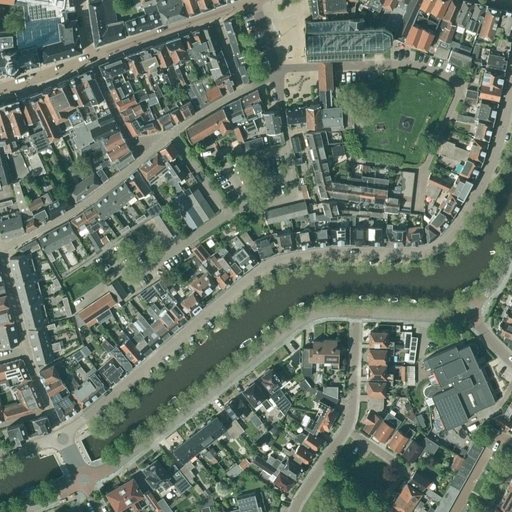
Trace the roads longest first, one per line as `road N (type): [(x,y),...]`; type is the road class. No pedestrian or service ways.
road 1 (residential): [(60,438),(271,264),(324,251),(420,251),(447,239),(485,175),(511,84)]
road 2 (residential): [(84,484),(302,322),(354,313)]
road 3 (residential): [(170,135),(226,214),(291,195),(277,74)]
road 4 (residential): [(170,135),(48,228),(0,250)]
road 5 (residential): [(277,74),(415,65),(451,77),(457,90)]
road 6 (tertiary): [(245,3),(88,58)]
road 7 (residential): [(416,212),(419,171),(457,90)]
road 8 (residential): [(277,74),(170,135)]
